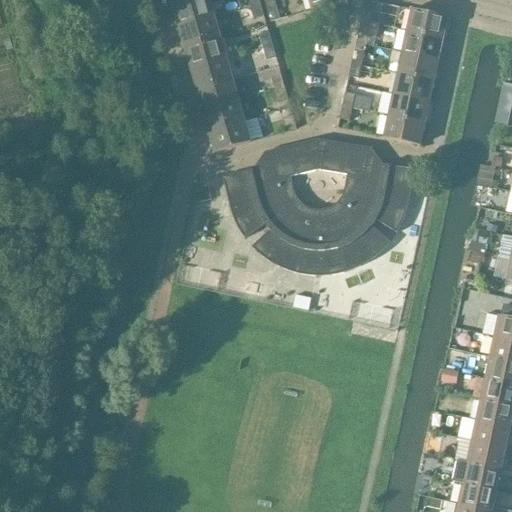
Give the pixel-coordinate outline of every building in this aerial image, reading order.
[(208,0),(199,0),(173,8),(179,29),(214,18),(208,0)] [(273,0),(272,0),(264,3),(267,14),(277,11),(273,0)] [(346,0),(309,0),(312,12),(347,3),(346,0)] [(260,5),(251,8),(254,21),(264,18),(260,5)] [(370,23),(373,12),(363,10),(360,23),(370,25),(370,23)] [(447,19),(412,11),(407,33),(443,41),(447,19)] [(382,14),(373,12),(370,23),(377,25),(380,25),(382,14)] [(214,18),(179,29),(185,49),(220,39),(214,18)] [(367,38),(370,25),(360,23),(358,36),(367,38)] [(374,39),(377,25),(370,23),(370,25),(367,38),(374,39)] [(443,41),(407,33),(403,54),(438,62),(443,41)] [(259,37),(263,49),(272,47),(268,34),(259,37)] [(220,39),(185,49),(191,70),(226,60),(220,39)] [(272,47),(263,49),(266,62),(276,59),(272,47)] [(364,54),(354,52),(351,65),(361,68),(364,54)] [(438,62),(403,54),(398,76),(433,83),(438,62)] [(226,60),(191,70),(197,91),(232,81),(226,60)] [(361,68),(351,65),(349,78),(358,80),(361,68)] [(271,78),(275,91),(284,88),(280,75),(271,78)] [(433,83),(398,76),(394,97),(429,104),(433,83)] [(232,81),(197,91),(203,112),(238,102),(232,81)] [(284,88),(275,91),(278,104),(288,101),(284,88)] [(355,97),(345,95),(342,108),(352,110),(355,97)] [(429,104),(394,97),(389,118),(424,125),(429,104)] [(238,102),(203,112),(209,132),(244,122),(238,102)] [(352,110),(342,108),(339,121),(349,123),(352,110)] [(283,121),(287,133),(296,131),(293,118),(283,121)] [(424,125),(389,118),(384,140),(420,148),(424,125)] [(244,122),(209,132),(215,154),(250,144),(244,122)] [(410,201),(414,172),(383,167),(371,150),(317,142),(265,154),(253,171),(223,179),(230,209),(231,213),(232,217),(234,221),(235,225),(237,228),(239,231),(240,234),(242,237),(245,240),(265,226),(270,232),(252,249),(255,252),(258,255),(261,258),(265,260),(268,263),(272,265),(275,267),(279,269),(283,271),(287,273),(291,274),(295,275),(302,277),(308,278),(317,278),(317,273),(327,272),(328,278),(342,275),(345,275),(349,273),(355,271),(362,267),(367,265),(373,260),(378,257),(380,255),(390,244),(371,228),(376,222),(397,235),(398,233),(400,229),(403,223),(405,219),(406,215),(408,211),(409,205),(410,201)] [(200,203),(211,201),(208,191),(198,193),(200,203)] [(197,246),(185,244),(179,269),(192,271),(197,246)] [(486,255),(474,252),(472,263),(484,265),(486,255)] [(476,327),(484,294),(465,289),(456,322),(476,327)] [(511,341),(511,307),(503,305),(501,317),(498,316),(493,338),(511,341)] [(511,341),(493,338),(489,359),(511,363),(511,341)] [(511,363),(489,359),(484,380),(511,385),(511,363)] [(511,385),(484,380),(480,401),(511,407),(511,385)] [(511,418),(511,407),(480,401),(475,422),(510,429),(511,425),(511,418)] [(510,429),(475,422),(471,443),(505,450),(509,433),(511,434),(511,425),(510,429)] [(505,450),(471,443),(466,464),(501,471),(502,467),(505,450)] [(501,471),(466,464),(462,485),(496,492),(500,475),(510,477),(511,469),(502,467),(501,471)] [(434,469),(426,467),(425,475),(432,477),(434,469)] [(496,492),(462,485),(457,506),(487,511),(491,511),(492,509),(496,492)]
